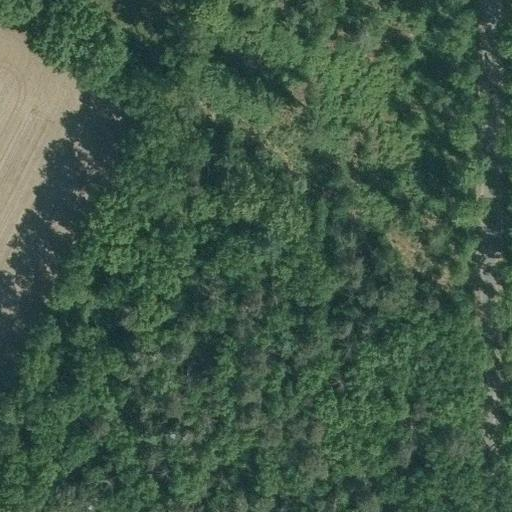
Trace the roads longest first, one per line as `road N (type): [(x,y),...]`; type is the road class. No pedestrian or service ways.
road 1 (unclassified): [(491,511),(493,0)]
road 2 (track): [(310,511),(494,293)]
